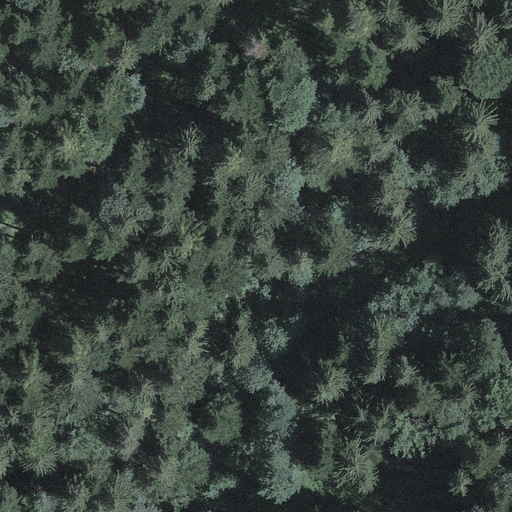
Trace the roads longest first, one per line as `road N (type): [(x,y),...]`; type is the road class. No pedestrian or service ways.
road 1 (unclassified): [(511,172),(338,282),(171,511)]
road 2 (track): [(0,353),(56,314),(109,249),(136,195),(152,93),(165,64),(284,0)]
